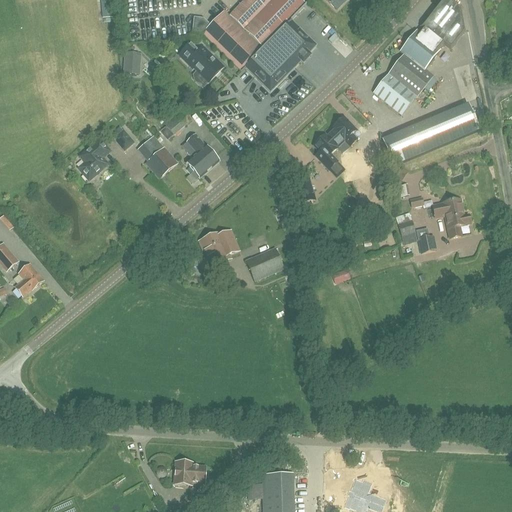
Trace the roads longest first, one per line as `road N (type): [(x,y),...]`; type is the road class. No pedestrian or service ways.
road 1 (tertiary): [(2,372),(241,172),(415,0)]
road 2 (unclassified): [(511,451),(73,428),(29,404),(2,372)]
road 3 (unclassified): [(511,218),(489,93)]
